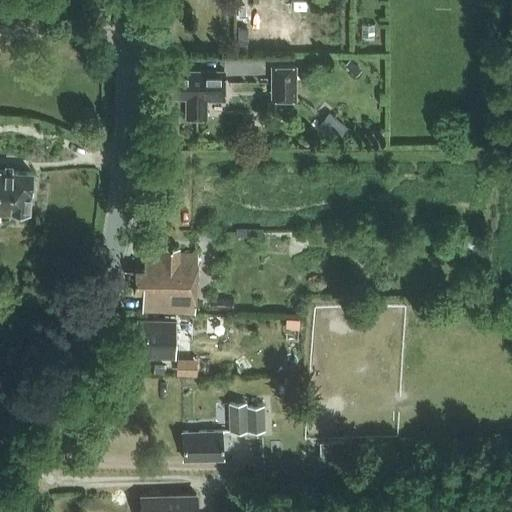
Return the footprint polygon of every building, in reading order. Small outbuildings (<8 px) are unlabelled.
[(295,100),(296,66),(271,65),(271,100),(295,100)] [(224,101),(224,70),(167,70),(167,98),(186,98),(186,118),(206,118),(206,101),(224,101)] [(317,125),(336,141),(348,127),(329,111),(317,125)] [(34,185),(34,178),(31,175),(31,172),(0,170),(0,207),(28,210),(29,191),(30,191),(30,188),(33,185),(34,185)] [(452,236),(452,247),(476,247),(476,236),(452,236)] [(195,313),(198,254),(178,253),(178,247),(162,247),(162,257),(144,256),(143,270),(134,269),(133,292),(142,292),(142,312),(195,313)] [(212,298),(212,309),(233,310),(233,298),(212,298)] [(174,358),(175,322),(138,321),(137,325),(125,325),(125,352),(147,353),(147,357),(174,358)] [(230,431),(247,430),(246,401),(229,402),(230,431)] [(246,405),(247,430),(264,430),(264,405),(246,405)] [(183,459),(223,458),(222,430),(182,431),(183,459)] [(196,511),(196,494),(141,496),(141,511),(196,511)]
